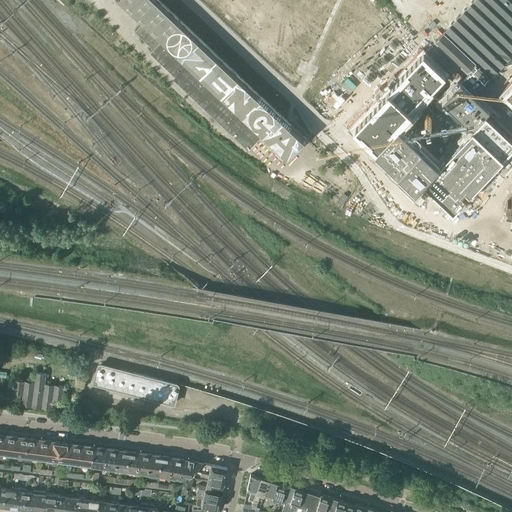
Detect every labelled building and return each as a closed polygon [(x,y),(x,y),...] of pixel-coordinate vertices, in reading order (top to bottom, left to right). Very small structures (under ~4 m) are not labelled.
[(249,148),(253,144),(258,139),(282,162),(286,158),(286,159),(288,157),(293,151),(299,144),(300,144),(304,139),(306,138),(305,137),(305,138),(293,127),(157,0),(118,0),(143,24),(136,31),(154,49),(151,52),(176,76),(174,78),(207,109),(244,144),(249,149),(250,148),(249,148)] [(511,0),(473,0),(435,41),(468,72),(464,76),(461,80),(473,92),(477,89),(482,85),(489,76),(511,53),(511,52),(511,0)] [(370,111),(355,127),(360,132),(361,132),(372,141),(371,142),(377,149),(376,150),(388,162),(399,172),(401,171),(406,175),(411,181),(410,182),(415,187),(423,180),(452,207),(464,195),(466,197),(469,194),(467,192),(511,145),(511,138),(507,134),(485,113),(489,108),(474,94),(475,94),(473,92),(461,80),(460,81),(442,100),(472,128),(438,164),(429,155),(411,139),(398,126),(395,123),(426,91),(421,86),(423,84),(430,91),(438,83),(443,77),(438,72),(437,73),(426,63),(427,62),(422,57),(406,73),(409,75),(373,114),(370,111)] [(94,383),(173,403),(178,387),(178,386),(177,385),(176,384),(101,365),(100,365),(99,365),(99,366),(98,366),(98,367),(94,383)] [(68,378),(78,381),(80,373),(70,370),(68,378)] [(22,395),(22,399),(21,405),(51,409),(53,399),(63,400),(64,386),(45,383),(46,373),(36,372),(34,382),(14,380),(13,394),(22,395)] [(0,453),(26,457),(28,438),(0,434),(0,453)] [(26,457),(58,461),(61,442),(28,438),(26,457)] [(58,461),(91,465),(94,448),(93,447),(92,446),(61,442),(58,461)] [(91,465),(127,470),(129,451),(98,447),(97,448),(94,448),(91,465)] [(143,472),(159,475),(162,456),(129,451),(127,470),(143,472)] [(162,456),(159,475),(175,477),(174,479),(180,480),(181,478),(184,479),(186,477),(186,474),(191,475),(201,463),(201,462),(194,461),(195,460),(188,459),(188,460),(163,456),(162,456)] [(203,463),(197,471),(225,476),(227,468),(211,464),(205,463),(203,463)] [(208,478),(208,481),(223,485),(225,476),(197,471),(194,475),(208,478)] [(248,499),(253,501),(261,478),(250,474),(247,491),(251,492),(248,499)] [(191,478),(185,485),(191,487),(193,478),(191,478)] [(250,510),(253,510),(258,511),(260,508),(256,507),(260,495),(264,497),(269,480),(261,478),(253,501),(251,507),(250,510)] [(125,479),(125,484),(172,490),(172,493),(176,493),(182,486),(125,479)] [(269,509),(270,507),(278,483),(269,480),(264,497),(267,498),(265,505),(267,506),(267,508),(269,509)] [(198,484),(197,488),(222,493),(223,485),(208,481),(207,481),(206,485),(198,484)] [(281,502),(281,500),(285,486),(278,483),(270,507),(274,508),(277,501),(281,502)] [(281,511),(287,511),(295,487),(286,484),(285,486),(281,500),(285,502),(281,511)] [(4,507),(14,508),(17,488),(13,487),(12,489),(6,489),(4,507)] [(303,490),(295,487),(287,511),(291,511),(295,510),(296,511),(298,506),(303,490)] [(17,488),(14,508),(24,509),(27,491),(27,489),(17,488)] [(204,494),(203,497),(220,501),(222,493),(197,488),(196,492),(204,494)] [(24,509),(34,511),(37,491),(33,490),(32,492),(27,491),(24,509)] [(300,511),(305,511),(312,493),(303,490),(298,506),(302,507),(300,511)] [(37,491),(34,511),(44,511),(45,511),(47,493),(47,492),(37,491)] [(50,511),(51,511),(55,511),(57,495),(47,493),(45,511),(46,511),(45,511),(50,511)] [(315,511),(315,510),(320,496),(312,493),(305,511),(310,511),(311,510),(315,511)] [(324,511),(329,497),(321,494),(320,496),(315,510),(319,511),(324,511)] [(64,511),(67,496),(57,495),(55,511),(64,511)] [(74,511),(77,497),(67,496),(64,511),(74,511)] [(85,511),(86,509),(87,509),(89,499),(77,497),(74,511),(85,511)] [(203,497),(202,506),(206,507),(205,511),(208,511),(217,511),(220,501),(203,497)] [(333,511),(338,500),(329,497),(324,511),(333,511)] [(97,511),(99,500),(89,499),(87,509),(86,509),(85,511),(97,511)] [(107,511),(109,501),(99,500),(97,511),(107,511)] [(342,511),(346,502),(338,500),(333,511),(342,511)] [(118,511),(119,503),(109,501),(107,511),(118,511)] [(352,511),(354,505),(346,502),(342,511),(352,511)] [(128,511),(129,504),(119,503),(118,511),(128,511)] [(159,511),(154,507),(155,505),(139,503),(139,505),(138,511),(159,511)]
